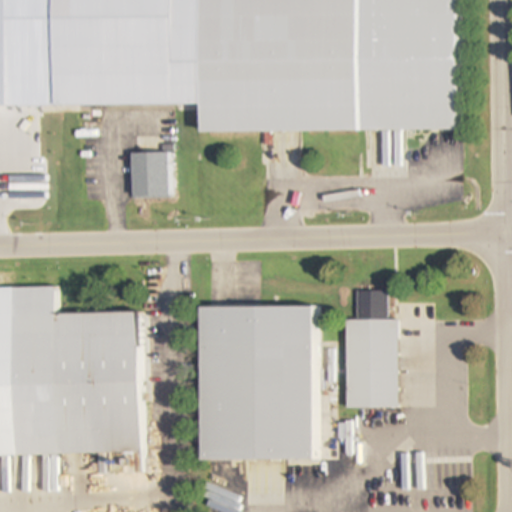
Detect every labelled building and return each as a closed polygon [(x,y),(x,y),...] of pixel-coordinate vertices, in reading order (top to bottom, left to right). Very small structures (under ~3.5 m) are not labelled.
[(202,0),(458,0),(459,136),(204,139),(202,0)] [(169,154),(132,154),(132,199),(169,199),(169,154)] [(17,301),(20,465),(145,462),(142,326),(57,328),(56,300),(17,301)] [(346,321),(347,410),(399,410),(399,321),(388,321),(388,306),(357,306),(357,321),(346,321)] [(209,463),(321,463),(320,309),(209,309),(209,463)] [(425,453),(425,490),(442,490),(442,453),(425,453)]
